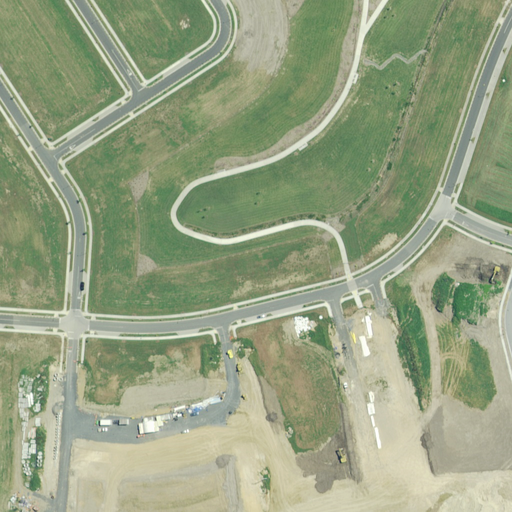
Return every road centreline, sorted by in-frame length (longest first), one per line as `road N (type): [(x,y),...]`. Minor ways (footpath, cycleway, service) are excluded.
road 1 (residential): [(370,277),(430,511)]
road 2 (residential): [(385,511),(330,292)]
road 3 (residential): [(511,18),(441,209)]
road 4 (residential): [(246,430),(126,456),(65,452)]
road 5 (residential): [(47,160),(78,220),(74,324)]
road 6 (residential): [(221,319),(173,327),(74,324)]
road 7 (residential): [(215,0),(225,25),(218,46),(143,96)]
road 8 (residential): [(74,324),(65,452)]
